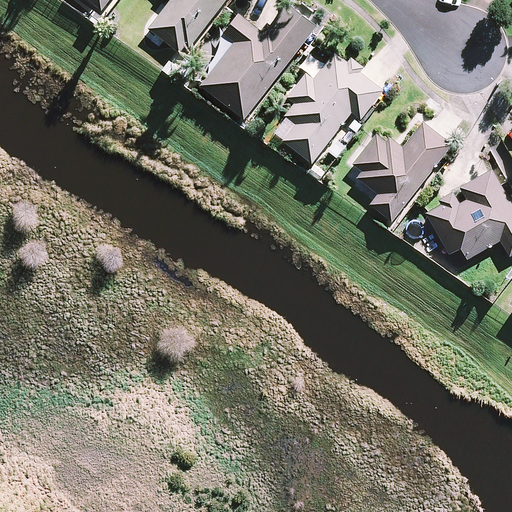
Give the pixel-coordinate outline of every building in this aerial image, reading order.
[(110,0),(88,0),(102,11),(110,0)] [(171,0),(149,29),(182,55),(224,0),(171,0)] [(316,26),(287,4),(264,33),(240,14),(222,37),(227,41),(214,57),(219,61),(200,85),(244,119),(316,26)] [(383,90),(334,53),(315,79),(307,72),(288,97),(296,104),(274,133),(313,163),(351,112),(361,119),(383,90)] [(408,142),(405,146),(390,134),(383,144),(375,138),(349,172),(377,194),(370,204),(393,222),(451,145),(422,123),(408,142)] [(511,254),(511,205),(492,170),(461,188),(467,200),(460,204),(455,197),(426,213),(450,254),(461,248),(468,259),(500,240),(510,256),(511,254)]
